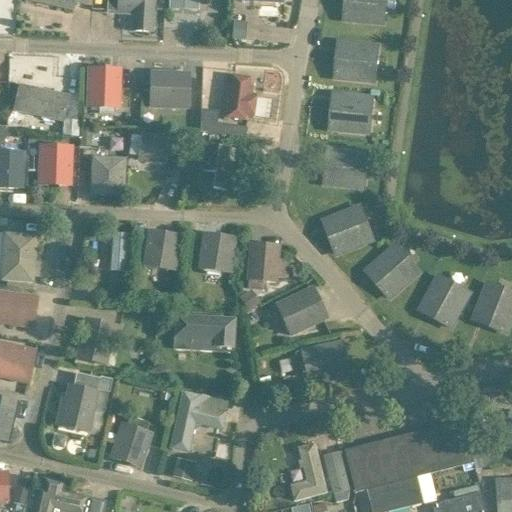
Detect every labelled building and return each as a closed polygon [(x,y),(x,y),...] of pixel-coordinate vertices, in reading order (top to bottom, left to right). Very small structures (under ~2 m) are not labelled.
[(22,0),(73,11),(74,5),(86,8),(87,0),(22,0)] [(130,32),(152,33),(153,0),(116,0),(115,13),(131,14),(130,32)] [(168,0),(168,10),(197,12),(197,0),(168,0)] [(343,0),(341,22),(384,27),(386,0),(343,0)] [(233,22),(231,39),(244,40),(245,23),(233,22)] [(336,40),(332,81),(376,85),(380,44),(336,40)] [(85,110),(119,111),(120,70),(86,69),(85,110)] [(149,72),(147,109),(188,111),(190,74),(149,72)] [(222,118),(245,121),(245,120),(252,120),(255,96),(249,95),(251,78),(230,76),(230,84),(225,83),(222,118)] [(18,86),(12,112),(61,122),(61,137),(77,138),(77,121),(64,121),(69,97),(18,86)] [(331,92),(327,132),(371,136),(375,97),(331,92)] [(220,136),(245,138),(246,128),(221,124),(220,136)] [(0,189),(22,190),(23,153),(0,152),(0,146),(5,139),(5,127),(0,127),(0,189)] [(90,146),(90,130),(79,130),(79,146),(90,146)] [(168,138),(140,135),(137,160),(165,164),(168,138)] [(36,187),(71,188),(72,148),(37,146),(36,187)] [(325,146),(321,187),(365,191),(369,151),(325,146)] [(200,172),(215,174),(214,190),(226,192),(231,150),(203,147),(200,172)] [(89,195),(123,197),(124,159),(91,158),(89,195)] [(320,220),(334,259),(375,243),(360,205),(320,220)] [(141,268),(175,273),(180,236),(146,231),(141,268)] [(2,233),(2,236),(0,236),(0,282),(32,285),(36,236),(2,233)] [(196,270),(230,276),(235,239),(202,234),(196,270)] [(111,274),(125,275),(127,239),(113,238),(111,274)] [(245,283),(247,283),(246,290),(264,291),(265,282),(277,283),(277,278),(285,279),(287,261),(278,260),(279,246),(248,244),(245,283)] [(362,273),(389,303),(422,274),(395,244),(362,273)] [(416,312),(452,331),(473,294),(437,274),(416,312)] [(471,322),(507,337),(511,325),(511,291),(487,282),(471,322)] [(127,306),(128,287),(110,286),(109,305),(127,306)] [(274,305),(289,339),(328,321),(312,288),(274,305)] [(0,292),(0,325),(32,330),(37,298),(0,292)] [(250,292),(240,300),(249,312),(259,304),(250,292)] [(171,294),(170,304),(179,304),(179,295),(171,294)] [(148,312),(146,323),(159,325),(160,314),(148,312)] [(172,351),(233,355),(234,319),(174,316),(172,351)] [(74,360),(106,367),(112,342),(117,343),(120,326),(82,319),(74,360)] [(0,342),(0,379),(28,386),(36,351),(0,342)] [(298,351),(305,382),(319,379),(320,385),(350,379),(342,342),(298,351)] [(289,360),(278,363),(280,374),(291,372),(289,360)] [(166,366),(151,373),(156,385),(172,379),(166,366)] [(54,426),(88,434),(98,392),(108,394),(111,381),(99,378),(99,380),(76,374),(73,387),(67,385),(63,399),(60,399),(54,426)] [(0,441),(8,443),(17,402),(15,402),(16,395),(0,391),(0,441)] [(193,426),(221,432),(228,403),(181,393),(169,450),(187,454),(193,426)] [(161,394),(159,401),(169,403),(170,396),(161,394)] [(108,458),(140,469),(152,434),(121,423),(108,458)] [(357,493),(367,491),(372,511),(393,511),(423,504),(417,478),(473,464),(463,423),(347,452),(357,493)] [(327,495),(315,445),(298,449),(306,482),(290,486),(294,503),(327,495)] [(323,457),(333,495),(349,491),(339,453),(323,457)] [(511,464),(511,457),(500,458),(501,467),(511,466),(511,464)] [(175,459),(171,477),(190,482),(195,464),(175,459)] [(488,460),(473,464),(475,472),(490,468),(488,460)] [(0,472),(0,502),(8,503),(8,473),(0,472)] [(11,503),(24,507),(32,479),(19,476),(11,503)] [(30,511),(101,511),(104,502),(61,493),(64,483),(43,478),(40,488),(36,487),(30,511)] [(511,511),(511,480),(496,481),(497,511),(511,511)] [(349,491),(333,495),(335,504),(347,501),(349,491)] [(433,506),(434,511),(485,511),(481,494),(433,506)]
